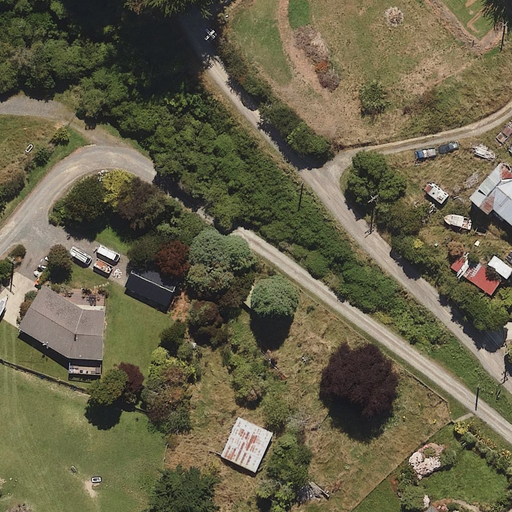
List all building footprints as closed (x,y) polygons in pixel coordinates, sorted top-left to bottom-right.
[(67,103),(21,89),(17,101),(63,115),(67,103)] [(511,170),(503,163),(473,200),(492,216),(496,210),(511,223),(511,170)] [(511,254),(502,247),(488,265),(507,280),(511,272),(511,267),(506,263),(511,254)] [(481,263),(466,253),(455,269),(493,296),(502,284),(478,267),(481,263)] [(181,280),(137,260),(124,287),(168,307),(181,280)] [(87,309),(45,286),(20,330),(72,359),(104,362),(108,311),(87,309)] [(274,434),(238,418),(221,456),(257,472),(274,434)]
